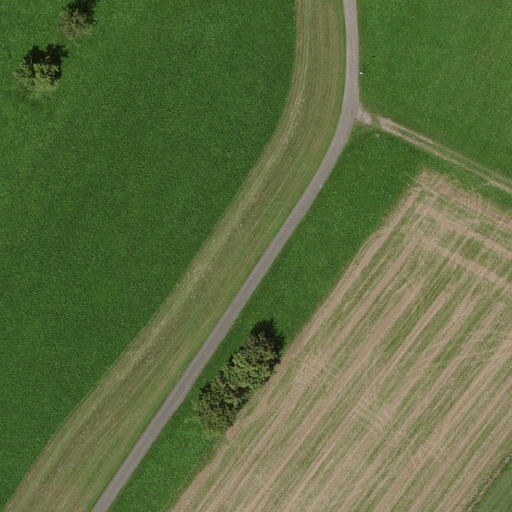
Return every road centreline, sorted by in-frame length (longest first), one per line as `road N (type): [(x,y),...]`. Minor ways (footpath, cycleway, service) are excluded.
road 1 (track): [(100,511),(327,169),(351,110),(351,0)]
road 2 (track): [(351,110),(511,192)]
